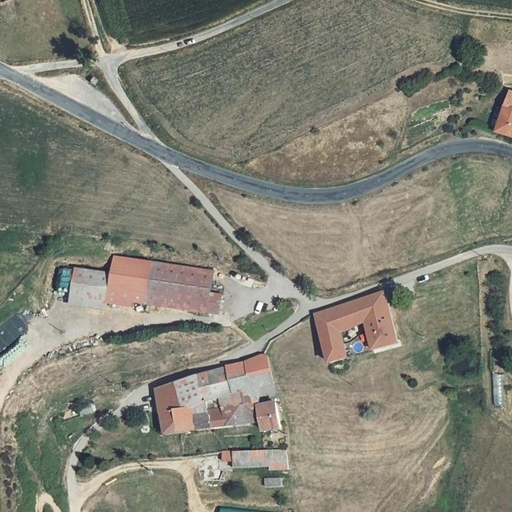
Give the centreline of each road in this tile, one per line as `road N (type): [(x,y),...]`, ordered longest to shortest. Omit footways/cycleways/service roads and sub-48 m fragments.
road 1 (secondary): [(511,152),(472,144),(439,150),(342,194),(308,196),(161,152)]
road 2 (unclassified): [(74,511),(72,459),(89,433),(148,387),(257,346),(312,307)]
road 3 (unclassified): [(312,307),(161,152)]
road 4 (unclassified): [(312,307),(493,250),(511,252)]
road 5 (unclassified): [(288,0),(176,46),(102,60)]
road 6 (secondary): [(161,152),(2,71)]
